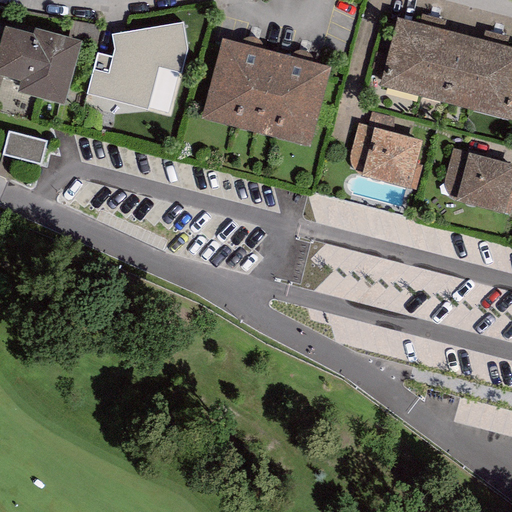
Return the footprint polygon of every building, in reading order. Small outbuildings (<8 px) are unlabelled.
[(511,105),(511,43),(397,14),(379,83),(509,117),(511,105)] [(187,46),(182,19),(112,31),(114,44),(112,53),(96,50),(86,92),(148,107),(159,63),(181,69),(187,46)] [(3,24),(0,22),(0,77),(2,70),(20,75),(17,87),(63,99),(81,34),(34,22),(32,28),(4,20),(3,24)] [(329,62),(222,33),(200,115),(307,143),(329,62)] [(357,173),(361,173),(408,185),(421,137),(373,125),(373,127),(359,123),(348,158),(350,164),(354,170),(357,173)] [(46,138),(8,128),(2,152),(41,162),(46,138)] [(452,197),(455,197),(503,209),(511,173),(511,160),(468,149),(467,151),(453,147),(442,182),(445,188),(449,194),(452,197)]
